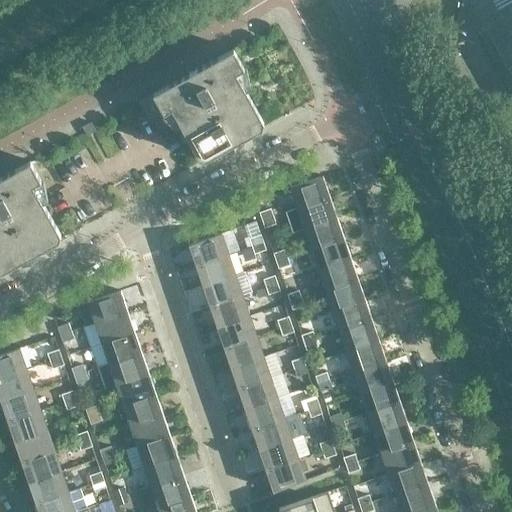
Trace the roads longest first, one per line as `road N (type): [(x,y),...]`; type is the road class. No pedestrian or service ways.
road 1 (residential): [(349,119),(479,511)]
road 2 (residential): [(511,374),(393,92)]
road 3 (residential): [(239,511),(145,227)]
road 4 (residential): [(145,227),(349,119)]
road 5 (residential): [(0,303),(145,227)]
